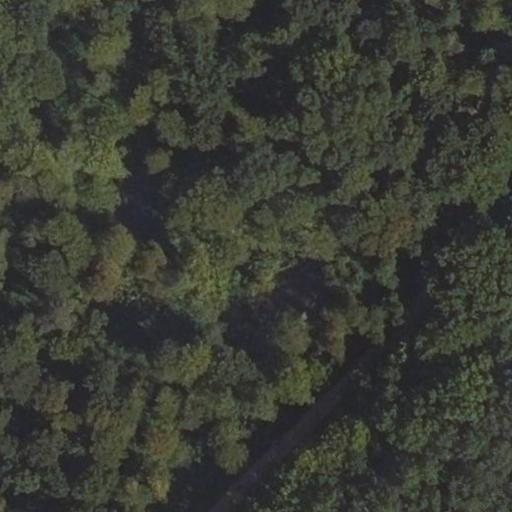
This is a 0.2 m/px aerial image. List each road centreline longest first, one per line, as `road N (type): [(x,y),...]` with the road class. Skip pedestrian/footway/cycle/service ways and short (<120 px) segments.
road 1 (track): [(218,511),(511,196)]
road 2 (track): [(402,511),(437,444),(511,368)]
